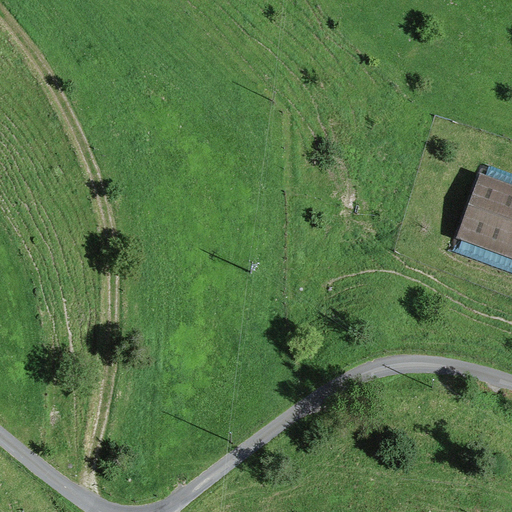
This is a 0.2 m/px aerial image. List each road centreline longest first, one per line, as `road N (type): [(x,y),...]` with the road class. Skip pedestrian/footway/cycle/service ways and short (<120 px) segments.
road 1 (track): [(0,9),(65,99),(109,196),(119,285),(114,378),(87,501)]
road 2 (unclassified): [(156,511),(290,416),(382,367),(427,364),(511,383)]
road 3 (unclassified): [(0,435),(108,511)]
